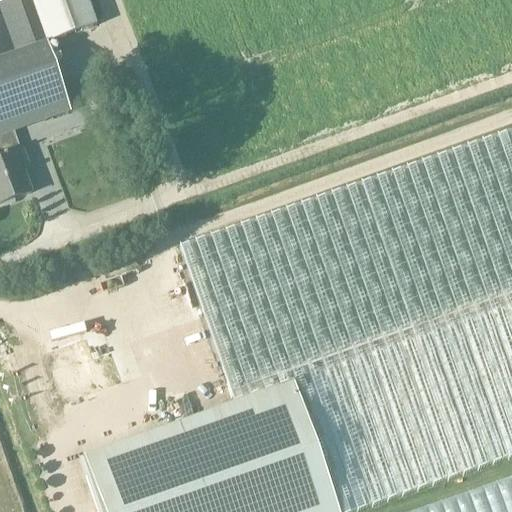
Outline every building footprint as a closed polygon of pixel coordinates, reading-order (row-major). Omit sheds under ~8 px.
[(0,204),(29,193),(20,170),(26,168),(19,149),(17,150),(11,133),(69,112),(44,45),(95,26),(84,0),(6,0),(0,2),(0,204)] [(101,511),(355,511),(511,457),(511,132),(178,248),(233,405),(82,458),(101,511)] [(206,159),(212,176),(247,164),(242,147),(206,159)] [(45,251),(65,246),(60,222),(40,226),(45,251)] [(62,395),(96,383),(82,345),(48,357),(62,395)] [(96,380),(104,378),(99,359),(91,361),(96,380)] [(511,511),(511,477),(411,511),(511,511)]
